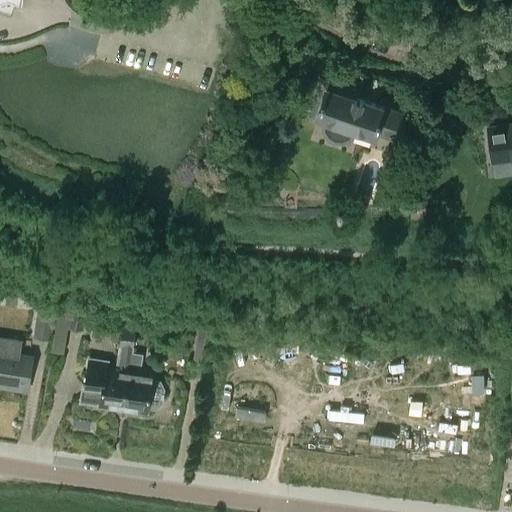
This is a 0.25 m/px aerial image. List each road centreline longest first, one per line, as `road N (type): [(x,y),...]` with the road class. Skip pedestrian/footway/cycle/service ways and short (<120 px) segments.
road 1 (residential): [(349,511),(98,485),(0,466)]
road 2 (unclassified): [(308,0),(353,30),(397,43),(457,54),(511,51)]
